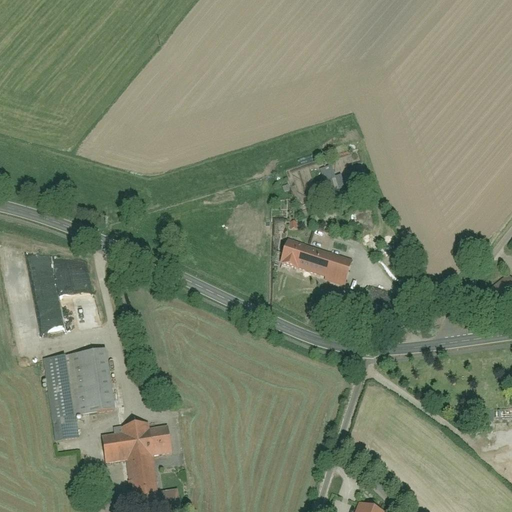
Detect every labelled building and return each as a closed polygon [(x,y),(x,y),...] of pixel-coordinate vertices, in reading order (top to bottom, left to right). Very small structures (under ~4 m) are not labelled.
[(333,170),(321,173),(328,199),(340,196),(333,170)] [(289,243),(281,268),(346,288),(354,263),(289,243)] [(488,298),(502,314),(511,305),(511,283),(508,280),(488,298)] [(105,355),(46,364),(58,445),(80,442),(77,419),(114,413),(105,355)] [(127,465),(133,511),(162,511),(155,461),(174,458),(170,432),(151,435),(150,426),(122,430),(123,439),(102,442),(105,468),(127,465)]
